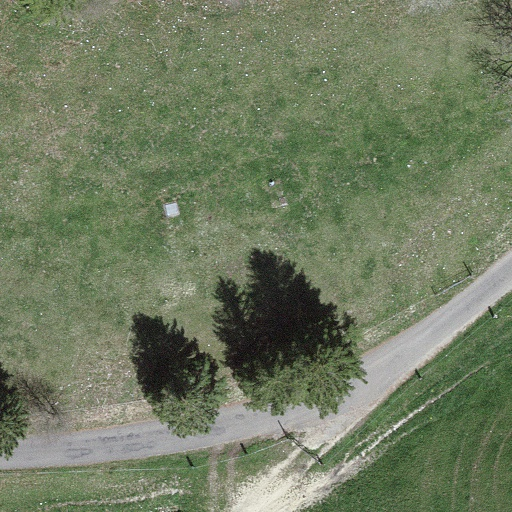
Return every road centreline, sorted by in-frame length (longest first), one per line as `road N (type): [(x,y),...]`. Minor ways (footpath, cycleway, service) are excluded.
road 1 (unclassified): [(511,267),(413,355),(345,390),(119,442),(0,448)]
road 2 (track): [(255,511),(345,390)]
